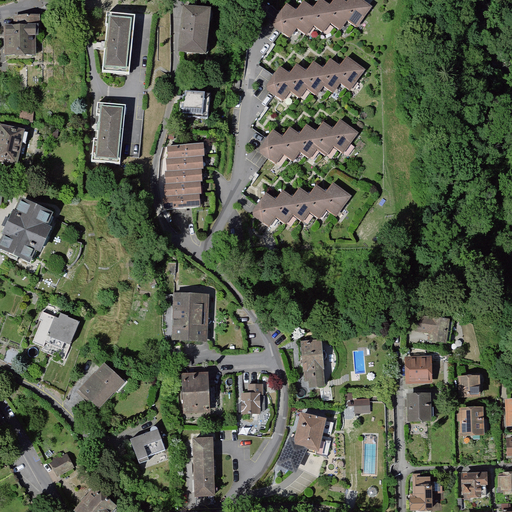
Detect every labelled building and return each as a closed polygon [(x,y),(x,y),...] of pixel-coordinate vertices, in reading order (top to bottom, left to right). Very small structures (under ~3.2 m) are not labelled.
[(293,0),(290,0),(275,22),(293,35),(300,24),(301,5),(293,0)] [(304,0),(301,5),(300,24),(311,32),(317,22),(318,2),(314,0),(304,0)] [(320,0),(318,2),(317,22),(327,29),(334,20),(335,0),(334,0),(320,0)] [(335,0),(334,20),(344,27),(351,17),(351,0),(335,0)] [(351,0),(351,17),(361,24),(376,2),(372,0),(351,0)] [(186,8),(181,54),(210,57),(215,11),(186,8)] [(8,22),(8,57),(35,57),(35,27),(42,27),(41,12),(19,13),(19,22),(8,22)] [(106,51),(104,73),(132,76),(138,18),(110,15),(109,26),(112,27),(110,51),(106,51)] [(345,61),(345,80),(355,87),(370,66),(351,53),(345,61)] [(345,80),(345,61),(335,54),(329,64),(328,83),(338,90),(345,80)] [(312,66),(311,86),(321,93),(328,83),(329,64),(319,57),(312,66)] [(295,69),(294,88),(305,95),(311,86),(312,66),(302,59),(295,69)] [(294,88),(295,69),(285,62),(269,85),(287,98),(294,88)] [(206,94),(186,93),(184,116),(204,117),(206,94)] [(97,141),(94,163),(122,166),(128,108),(101,105),(99,116),(103,117),(100,141),(97,141)] [(21,110),(20,121),(33,123),(35,111),(21,110)] [(337,125),(337,144),(347,151),(362,130),(343,116),(337,125)] [(321,127),(320,147),(330,154),(337,144),(337,125),(327,118),(321,127)] [(304,130),(303,149),(313,156),(320,147),(321,127),(311,120),(304,130)] [(287,132),(286,151),(297,159),(303,149),(304,130),(294,122),(287,132)] [(3,124),(0,136),(0,159),(17,163),(25,129),(3,124)] [(286,151),(287,132),(277,125),(261,149),(279,162),(286,151)] [(171,162),(207,158),(209,158),(209,146),(171,149),(171,162)] [(170,174),(206,171),(208,171),(207,158),(171,162),(170,162),(170,174)] [(206,171),(170,174),(169,174),(169,187),(205,184),(207,184),(206,171)] [(331,189),(331,208),(341,215),(356,194),(337,181),(331,189)] [(331,208),(331,189),(321,182),(315,191),(314,211),(324,218),(331,208)] [(168,200),(204,197),(206,197),(205,184),(169,187),(167,187),(168,200)] [(298,194),(297,214),(307,220),(314,211),(315,191),(305,184),(298,194)] [(281,197),(280,216),(291,223),(297,214),(298,194),(288,187),(281,197)] [(280,216),(281,197),(271,190),(255,213),(273,226),(280,216)] [(204,197),(168,200),(166,200),(167,212),(204,209),(204,197)] [(0,245),(0,250),(33,263),(54,216),(20,201),(0,245)] [(174,340),(205,342),(208,292),(177,290),(174,340)] [(449,315),(419,310),(417,326),(431,328),(430,335),(446,337),(449,315)] [(46,312),(34,342),(67,355),(81,319),(62,312),(60,317),(46,312)] [(311,388),(325,387),(321,343),(303,345),(306,383),(310,382),(311,388)] [(430,354),(407,355),(408,380),(432,378),(430,354)] [(127,380),(107,362),(80,391),(100,409),(127,380)] [(186,373),(187,411),(213,411),(212,372),(186,373)] [(482,380),(461,380),(461,400),(482,399),(482,380)] [(242,393),(242,414),(264,415),(264,384),(249,384),(249,393),(242,393)] [(430,393),(408,394),(409,420),(431,419),(430,393)] [(296,437),(283,463),(300,469),(313,445),(324,447),(330,417),(308,412),(301,439),(296,437)] [(484,412),(462,412),(463,439),(484,438),(484,437),(488,437),(487,426),(484,426),(484,412)] [(158,430),(131,440),(139,463),(149,460),(147,457),(165,450),(158,430)] [(194,467),(215,466),(214,438),(193,439),(194,467)] [(50,462),(58,475),(75,465),(67,452),(50,462)] [(215,466),(194,467),(195,495),(216,494),(215,466)] [(511,470),(505,471),(505,474),(500,475),(501,491),(511,490),(511,470)] [(488,473),(465,474),(465,493),(469,493),(470,497),(482,497),(482,483),(488,483),(488,473)] [(430,479),(416,479),(416,486),(415,486),(415,498),(412,498),(412,510),(432,510),(432,493),(441,493),(441,485),(430,485),(430,479)] [(98,485),(76,510),(79,511),(113,511),(121,504),(98,485)]
